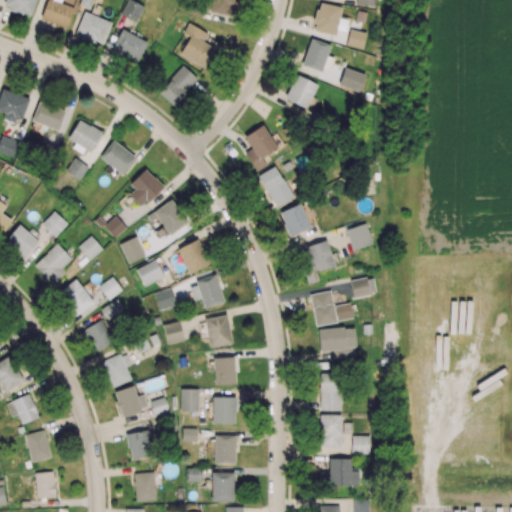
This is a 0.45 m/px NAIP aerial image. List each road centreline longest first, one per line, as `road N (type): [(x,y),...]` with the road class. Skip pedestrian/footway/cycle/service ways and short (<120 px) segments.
road 1 (residential): [(0,45),(140,108),(223,196),(274,318),(278,511)]
road 2 (residential): [(98,511),(87,427),(64,368),(0,286)]
road 3 (residential): [(280,0),(239,98),(189,153)]
